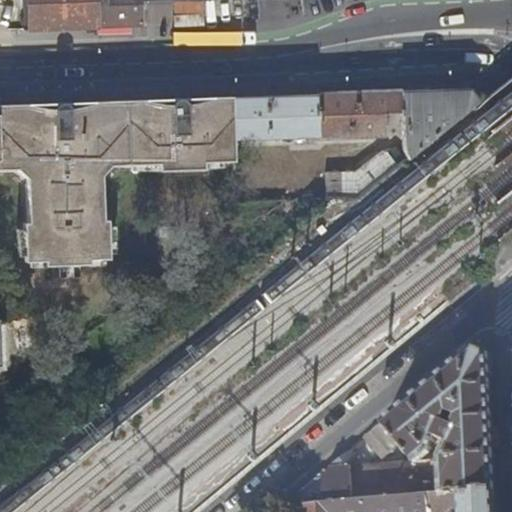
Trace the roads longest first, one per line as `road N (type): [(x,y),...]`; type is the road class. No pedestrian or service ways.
road 1 (secondary): [(435,40),(0,66)]
road 2 (residential): [(511,292),(243,511)]
